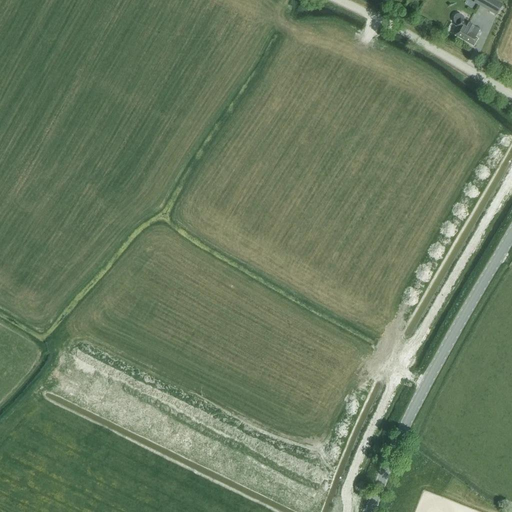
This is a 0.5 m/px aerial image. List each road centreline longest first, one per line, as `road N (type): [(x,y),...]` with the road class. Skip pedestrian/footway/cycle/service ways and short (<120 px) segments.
road 1 (tertiary): [(370,511),(432,372),(511,234)]
road 2 (tertiary): [(511,95),(337,0)]
